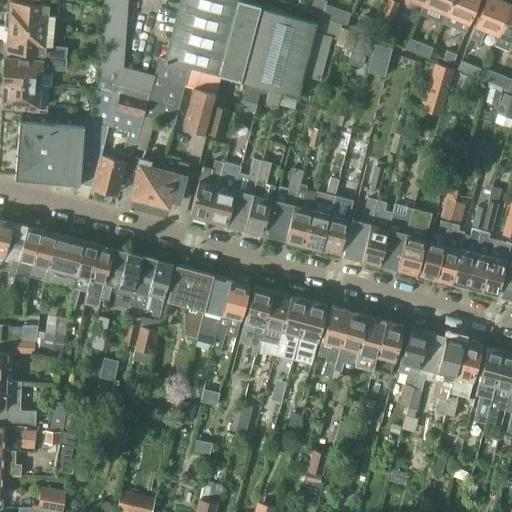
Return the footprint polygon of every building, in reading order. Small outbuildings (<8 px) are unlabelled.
[(159,56),(153,77),(183,85),(188,67),(220,75),(221,75),(221,74),(296,92),(301,74),(303,75),(318,20),(316,19),(260,5),(261,2),(251,0),(180,0),(166,58),(159,56)] [(321,14),(326,2),(321,0),(315,0),(312,10),(321,14)] [(399,1),(395,0),(387,0),(382,14),(392,18),(399,1)] [(424,0),(424,3),(447,12),(452,0),(424,0)] [(452,0),(447,12),(443,23),(465,31),(477,0),(452,0)] [(486,28),(498,33),(499,34),(511,4),(507,3),(506,0),(483,0),(474,23),(475,24),(470,38),(480,42),(486,28)] [(11,3),(9,26),(53,30),(55,9),(70,10),(70,2),(47,1),(47,6),(11,3)] [(511,5),(511,4),(499,34),(498,33),(494,44),(509,50),(511,42),(511,5)] [(333,6),(329,18),(341,22),(344,24),(349,11),(333,6)] [(318,20),(303,75),(320,79),(331,37),(337,38),(341,22),(329,18),(318,13),(316,19),(318,20)] [(359,13),(353,28),(374,36),(380,20),(359,13)] [(53,30),(9,26),(7,49),(43,52),(43,56),(66,59),(67,46),(52,44),(53,30)] [(341,26),(336,44),(353,48),(357,31),(341,26)] [(354,50),(371,55),(375,38),(358,33),(354,50)] [(410,39),(406,49),(412,51),(416,41),(410,39)] [(453,63),(457,54),(447,50),(443,59),(453,63)] [(66,69),(66,59),(43,56),(42,62),(6,59),(4,82),(39,85),(48,85),(52,85),(53,68),(66,69)] [(426,61),(424,69),(433,72),(435,63),(426,61)] [(452,73),(454,69),(435,63),(433,72),(424,101),(442,106),(449,83),(452,73)] [(473,75),(480,78),(483,69),(476,66),(473,75)] [(221,75),(220,75),(188,67),(183,85),(184,85),(195,88),(184,128),(204,133),(210,110),(215,92),(217,92),(221,75)] [(153,77),(148,93),(143,114),(155,119),(174,124),(184,85),(183,85),(153,77)] [(501,86),(508,89),(511,79),(505,77),(501,86)] [(131,155),(143,114),(148,93),(98,80),(96,104),(95,116),(85,116),(80,183),(92,185),(92,186),(117,192),(125,161),(101,154),(105,137),(117,141),(121,129),(129,131),(122,152),(131,155)] [(48,85),(39,85),(4,82),(2,105),(37,108),(38,98),(47,99),(48,85)] [(257,103),(261,87),(246,83),(242,99),(257,103)] [(265,101),(278,105),(281,92),(269,88),(265,101)] [(210,110),(204,133),(221,136),(229,108),(221,106),(224,94),(217,92),(215,92),(210,110)] [(295,108),(298,96),(283,92),(280,104),(295,108)] [(511,94),(504,92),(498,113),(511,117),(511,94)] [(67,105),(66,114),(67,115),(76,115),(77,106),(67,105)] [(0,137),(0,168),(15,170),(15,178),(80,183),(85,116),(76,115),(67,115),(66,114),(2,109),(0,137)] [(129,195),(152,201),(161,167),(162,168),(164,160),(144,154),(147,146),(155,119),(143,114),(131,155),(131,156),(138,157),(129,195)] [(317,146),(321,129),(314,127),(310,144),(317,146)] [(390,150),(400,153),(405,135),(395,132),(390,150)] [(457,136),(452,153),(466,157),(471,140),(457,136)] [(475,140),(472,152),(484,155),(487,143),(475,140)] [(240,172),(226,223),(229,224),(229,227),(236,229),(237,226),(244,228),(262,159),(253,157),(249,174),(240,172)] [(202,167),(190,214),(208,219),(223,162),(214,159),(212,169),(202,167)] [(262,159),(244,228),(263,233),(268,213),(275,185),(266,183),(271,162),(262,159)] [(170,198),(178,201),(179,201),(188,164),(178,161),(177,168),(166,165),(165,168),(162,168),(161,167),(152,201),(168,206),(170,198)] [(223,162),(208,219),(226,223),(240,172),(241,165),(224,161),(224,162),(223,162)] [(369,185),(379,188),(385,166),(384,166),(376,165),(375,164),(369,185)] [(275,199),(267,234),(285,239),(299,186),(300,182),(303,170),(293,167),(288,187),(279,185),(276,199),(275,199)] [(316,191),(303,243),(321,248),(334,196),(339,178),(331,176),(326,194),(316,191)] [(487,208),(482,227),(492,230),(499,203),(498,202),(501,188),(492,185),(487,208)] [(299,186),(285,239),(303,243),(316,191),(307,189),(305,188),(299,186)] [(334,196),(321,248),(340,252),(353,200),(334,196)] [(352,219),(343,253),(362,258),(377,199),(368,196),(362,221),(352,219)] [(441,216),(451,219),(456,199),(446,197),(441,216)] [(377,199),(362,258),(380,263),(393,211),(392,211),(385,209),(387,201),(377,199)] [(465,202),(456,199),(451,219),(460,221),(465,202)] [(502,234),(511,236),(511,200),(511,201),(502,234)] [(393,211),(380,263),(398,267),(413,208),(394,203),(392,211),(393,211)] [(472,225),(482,227),(487,208),(477,205),(472,225)] [(413,208),(398,267),(416,272),(432,212),(413,208)] [(0,219),(0,268),(0,269),(0,268),(12,222),(0,219)] [(432,227),(420,273),(436,277),(450,222),(441,219),(439,229),(432,227)] [(27,226),(12,222),(0,268),(0,269),(15,272),(15,270),(27,226)] [(450,222),(436,277),(451,281),(463,235),(464,231),(457,229),(459,224),(450,222)] [(41,230),(27,226),(15,270),(15,272),(14,279),(29,283),(30,276),(30,275),(41,230)] [(463,235),(451,281),(467,285),(481,230),(472,228),(470,237),(463,235)] [(30,276),(44,280),(56,234),(41,230),(30,275),(30,276)] [(481,230),(467,285),(482,290),(496,239),(488,237),(490,233),(481,230)] [(43,280),(72,288),(84,241),(56,234),(44,280),(43,280)] [(496,239),(482,290),(498,294),(511,243),(496,239)] [(80,289),(87,291),(88,291),(100,246),(84,241),(72,288),(69,305),(75,306),(80,289)] [(99,307),(100,299),(113,249),(100,246),(88,291),(87,291),(84,303),(99,307)] [(127,253),(113,249),(100,299),(108,301),(112,283),(118,285),(127,253)] [(142,257),(127,253),(118,285),(114,302),(128,306),(129,303),(142,257)] [(511,254),(501,295),(511,297),(511,254)] [(156,260),(142,257),(129,303),(144,307),(147,293),(156,260)] [(172,265),(156,260),(147,293),(155,295),(152,308),(151,312),(158,313),(159,309),(160,310),(162,302),(172,265)] [(177,264),(168,299),(184,303),(185,333),(197,336),(213,274),(177,264)] [(213,274),(197,336),(214,341),(215,341),(231,279),(213,274)] [(214,341),(211,351),(219,354),(225,333),(236,336),(250,284),(247,283),(247,281),(239,279),(238,281),(231,279),(215,341),(214,341)] [(254,285),(239,341),(253,345),(251,352),(256,353),(260,339),(273,290),(254,285)] [(273,290),(260,339),(278,344),(291,294),(273,290)] [(278,344),(275,353),(293,358),(309,299),(291,294),(278,344)] [(309,299),(293,358),(296,359),(298,353),(313,357),(327,304),(309,299)] [(331,305),(319,353),(327,356),(323,373),(332,376),(334,368),(350,310),(331,305)] [(350,310),(334,368),(340,370),(343,361),(355,364),(368,315),(350,310)] [(38,325),(36,341),(35,349),(62,353),(63,344),(68,318),(47,314),(45,326),(38,325)] [(103,349),(109,318),(98,315),(95,330),(92,346),(103,349)] [(368,315),(355,364),(373,369),(386,320),(368,315)] [(373,369),(370,377),(377,379),(380,370),(391,374),(404,324),(386,320),(373,369)] [(121,341),(135,344),(140,325),(126,321),(121,341)] [(0,324),(0,338),(8,339),(9,326),(9,324),(0,324)] [(23,327),(21,341),(36,341),(38,325),(23,324),(23,327)] [(158,329),(140,325),(135,344),(132,359),(149,363),(158,329)] [(16,339),(16,341),(21,341),(23,327),(9,326),(8,339),(16,339)] [(410,326),(398,370),(408,373),(406,381),(414,383),(428,331),(410,326)] [(414,383),(414,384),(423,386),(425,378),(434,381),(446,335),(428,331),(414,383)] [(434,381),(431,393),(444,397),(446,391),(450,392),(464,340),(457,338),(456,336),(451,334),(448,336),(446,335),(434,381)] [(464,340),(450,392),(469,397),(482,345),(479,344),(478,342),(473,340),(471,342),(464,340)] [(34,352),(35,349),(36,341),(21,341),(16,341),(15,352),(34,352)] [(63,344),(62,353),(70,355),(71,345),(63,344)] [(486,421),(504,351),(487,347),(478,380),(479,380),(476,394),(480,395),(473,420),(485,423),(486,421)] [(11,382),(13,351),(0,350),(0,381),(5,381),(11,382)] [(505,410),(511,389),(511,384),(511,353),(504,351),(486,421),(495,423),(499,408),(505,410)] [(114,379),(118,360),(104,357),(100,376),(114,379)] [(282,401),(284,393),(287,382),(276,379),(271,398),(282,401)] [(12,380),(12,382),(11,382),(5,381),(0,381),(0,420),(27,422),(36,425),(36,410),(21,409),(22,380),(12,380)] [(405,384),(400,404),(408,406),(413,387),(405,384)] [(153,388),(144,385),(141,400),(149,402),(153,388)] [(408,406),(406,415),(414,417),(416,409),(422,389),(413,387),(408,406)] [(201,400),(214,403),(216,392),(203,389),(201,400)] [(370,422),(376,399),(366,396),(360,420),(370,422)] [(448,401),(445,414),(454,416),(458,399),(449,397),(448,401)] [(108,410),(107,415),(113,416),(114,411),(116,400),(110,399),(108,410)] [(439,399),(436,411),(445,414),(448,401),(439,399)] [(183,401),(178,418),(193,422),(197,404),(183,401)] [(241,409),(238,421),(235,434),(244,437),(253,406),(243,403),(241,409)] [(63,429),(66,408),(54,406),(50,427),(63,429)] [(300,428),(303,415),(292,413),(289,425),(300,428)] [(353,423),(340,420),(335,439),(348,442),(353,423)] [(61,431),(45,430),(44,442),(61,443),(61,431)] [(36,432),(24,431),(22,446),(34,447),(36,432)] [(69,473),(75,433),(63,431),(57,471),(69,473)] [(213,442),(196,439),(194,450),(210,453),(213,442)] [(0,448),(0,473),(2,473),(21,474),(22,463),(16,462),(16,450),(4,449),(0,448)] [(312,449),(307,470),(309,470),(322,474),(328,453),(312,449)] [(441,477),(447,452),(435,449),(429,474),(441,477)] [(388,480),(405,484),(408,472),(390,468),(388,480)] [(309,470),(306,483),(319,487),(322,474),(309,470)] [(55,511),(63,511),(65,496),(66,490),(42,486),(38,507),(55,511)] [(148,511),(153,497),(119,488),(113,510),(120,511),(148,511)] [(219,511),(220,511),(217,511),(218,503),(217,503),(219,495),(202,491),(201,498),(199,498),(195,511),(219,511)] [(111,511),(114,503),(103,500),(100,511),(111,511)] [(273,511),(275,506),(262,503),(259,511),(273,511)]
